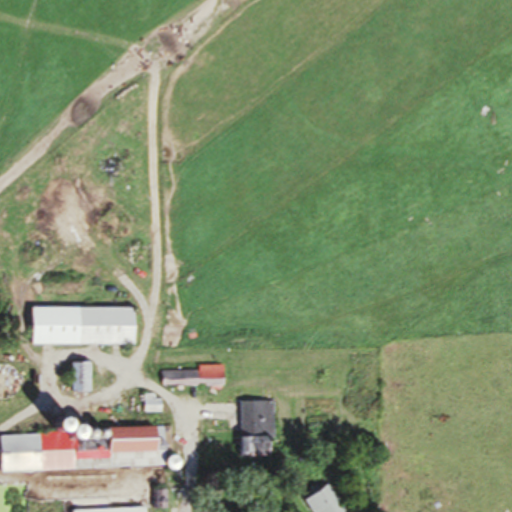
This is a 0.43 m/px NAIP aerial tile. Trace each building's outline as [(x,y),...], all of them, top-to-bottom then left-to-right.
[(26,350),(128,350),(128,313),(27,313),(26,350)] [(66,368),(66,398),(85,398),(85,368),(66,368)] [(156,374),(156,392),(219,392),(219,374),(156,374)] [(140,401),(140,417),(156,417),(156,401),(140,401)] [(269,407),(236,407),(236,462),(269,462),(269,407)] [(160,432),(100,434),(101,442),(70,443),(70,437),(0,440),(0,477),(170,471),(169,460),(161,460),(160,432)] [(304,511),(339,511),(322,489),(299,505),(304,511)] [(149,511),(153,511),(158,511),(159,504),(158,504),(159,496),(151,496),(149,511)]
